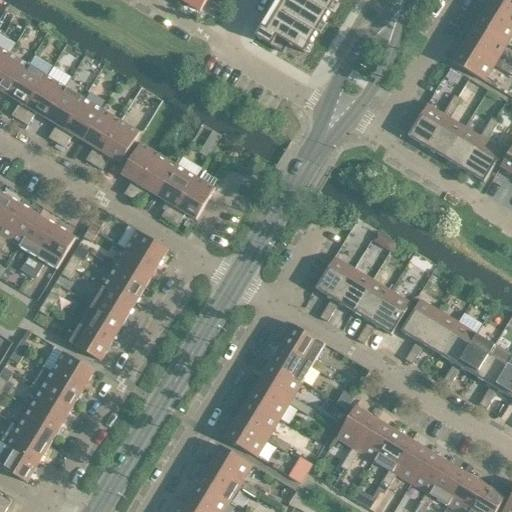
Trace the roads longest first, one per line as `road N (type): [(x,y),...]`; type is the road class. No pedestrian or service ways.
road 1 (residential): [(46,506),(194,254)]
road 2 (residential): [(511,447),(272,302)]
road 3 (tertiary): [(97,511),(238,281)]
road 4 (residential): [(144,511),(272,302)]
road 5 (residential): [(194,254),(0,135)]
road 6 (tertiary): [(238,281),(338,117)]
road 7 (residential): [(379,139),(458,0)]
road 8 (residential): [(379,139),(511,225)]
road 9 (residential): [(338,117),(221,49)]
road 10 (tertiary): [(403,5),(371,27),(338,82),(341,112)]
road 11 (tertiary): [(341,112),(366,97),(392,51),(403,5)]
